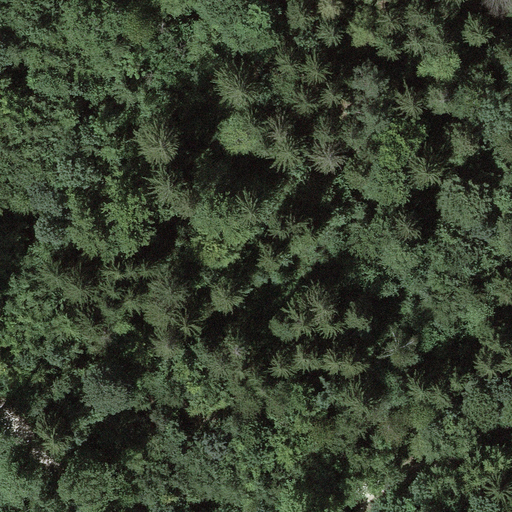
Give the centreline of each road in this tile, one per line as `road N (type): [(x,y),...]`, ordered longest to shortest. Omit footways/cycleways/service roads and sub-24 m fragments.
road 1 (track): [(511,428),(363,493)]
road 2 (track): [(125,511),(0,414)]
